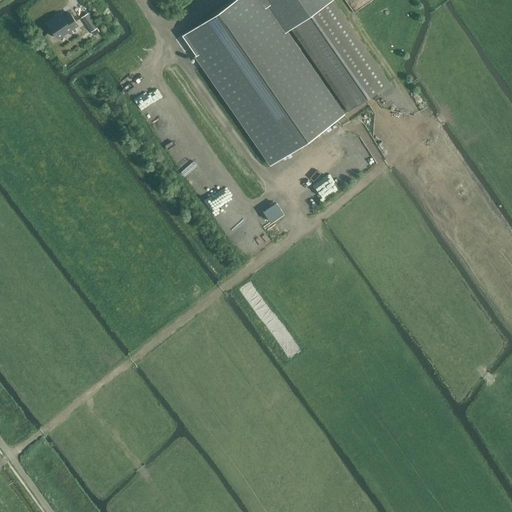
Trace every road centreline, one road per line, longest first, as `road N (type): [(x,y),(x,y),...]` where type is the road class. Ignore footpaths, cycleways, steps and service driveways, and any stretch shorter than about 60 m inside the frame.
road 1 (track): [(391,127),(401,147),(395,158),(0,466)]
road 2 (track): [(304,227),(142,0)]
